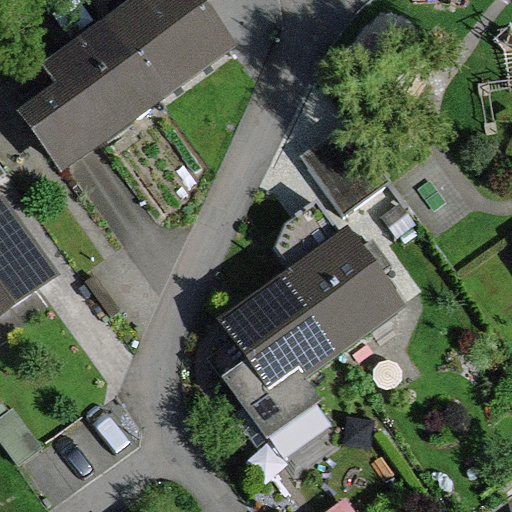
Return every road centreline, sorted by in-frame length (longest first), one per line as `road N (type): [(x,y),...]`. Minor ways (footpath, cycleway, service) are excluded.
road 1 (residential): [(328,0),(304,34),(166,341),(160,388),(172,438)]
road 2 (residential): [(172,438),(65,511)]
